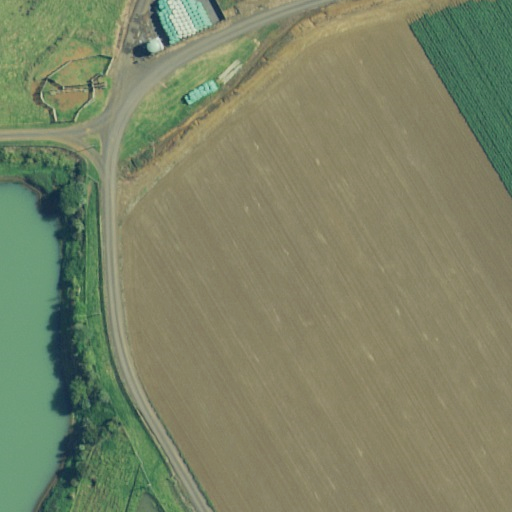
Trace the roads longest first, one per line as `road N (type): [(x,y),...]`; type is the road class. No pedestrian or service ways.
road 1 (unknown): [(196,511),(134,407),(113,350),(103,197),(115,103)]
road 2 (unknown): [(347,0),(248,29),(176,61),(115,103)]
